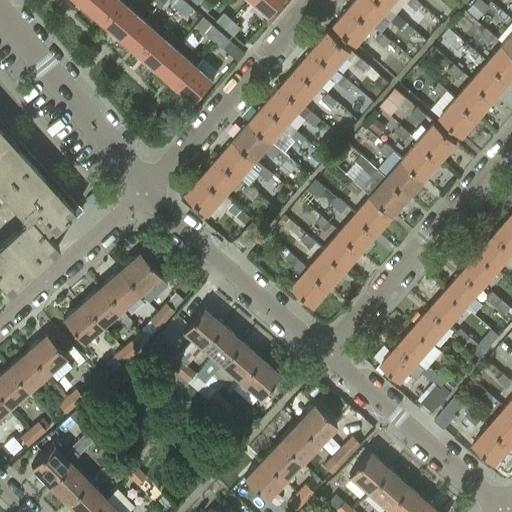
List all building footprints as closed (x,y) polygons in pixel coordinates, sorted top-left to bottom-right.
[(90,0),(87,5),(105,21),(122,0),(90,0)] [(123,0),(122,0),(105,21),(123,36),(141,15),(123,0)] [(155,0),(153,2),(160,8),(167,0),(155,0)] [(178,9),(185,0),(170,0),(169,1),(178,9)] [(194,8),(185,0),(178,9),(187,16),(194,8)] [(255,0),(271,13),(281,0),(255,0)] [(354,0),(351,4),(372,23),(388,5),(382,0),(354,0)] [(418,0),(407,0),(406,2),(416,11),(422,4),(418,0)] [(481,0),(476,0),(468,9),(477,17),(488,5),(481,0)] [(372,23),(351,4),(334,23),(356,42),(366,31),(384,46),(390,39),(372,24),(372,23)] [(225,28),(232,19),(223,12),(216,20),(225,28)] [(396,13),(390,20),(408,37),(415,30),(396,13)] [(195,14),(187,22),(192,27),(200,18),(195,14)] [(141,15),(123,36),(141,52),(159,31),(141,15)] [(241,27),(232,19),(225,28),(234,35),(241,27)] [(221,32),(212,24),(205,33),(214,41),(221,32)] [(479,34),(489,42),(495,35),(485,27),(479,34)] [(329,29),(312,48),(334,67),(351,49),(329,29)] [(159,31),(141,52),(159,67),(177,46),(159,31)] [(221,32),(214,41),(223,48),(230,39),(221,32)] [(511,50),(511,32),(503,43),(511,50)] [(510,81),(511,78),(511,50),(503,43),(487,61),(510,81)] [(479,53),(470,45),(463,52),(473,60),(479,53)] [(177,46),(159,67),(177,83),(195,62),(177,46)] [(312,48),(296,66),(318,85),(334,67),(312,48)] [(363,72),(369,65),(369,64),(359,56),(353,63),(363,72)] [(487,61),(472,79),(494,99),(510,81),(487,61)] [(195,62),(177,83),(196,99),(214,78),(195,62)] [(464,72),(461,69),(454,62),(448,70),(457,79),(464,72)] [(296,66),(281,84),(303,103),(318,85),(296,66)] [(343,74),(336,82),(346,90),(352,83),(343,74)] [(479,117),(494,99),(472,79),(456,97),(479,117)] [(432,88),(442,97),(448,90),(438,81),(432,88)] [(281,84),(265,102),(287,121),(303,103),(281,84)] [(390,113),(403,98),(394,89),(380,105),(390,113)] [(327,92),(321,99),(331,108),(337,101),(327,92)] [(462,135),(463,135),(479,117),(456,97),(440,116),(462,135)] [(265,102),(249,120),(271,139),(287,121),(265,102)] [(426,114),(416,106),(410,112),(420,121),(426,114)] [(305,117),(315,126),(321,118),(312,110),(305,117)] [(249,120),(233,138),(255,158),(264,147),(273,155),(274,154),(280,146),(271,139),(249,120)] [(418,140),(418,141),(440,160),(457,142),(435,123),(434,122),(418,140)] [(0,202),(10,193),(32,217),(0,246),(0,278),(10,289),(59,244),(48,232),(75,207),(0,124),(0,202)] [(404,140),(410,133),(411,133),(408,131),(400,124),(394,132),(404,140)] [(295,129),(289,136),(299,144),(305,137),(295,129)] [(233,138),(217,156),(239,175),(240,176),(249,164),(258,172),(264,165),(255,158),(233,138)] [(403,158),(402,159),(425,178),(440,160),(418,141),(403,158)] [(388,158),(378,169),(387,176),(387,177),(409,196),(425,178),(402,159),(403,158),(384,142),(378,149),(385,156),(388,158)] [(280,146),(274,154),(284,162),(290,155),(280,146)] [(360,153),(354,161),(362,168),(371,175),(362,186),(363,187),(363,188),(371,195),(393,214),(409,196),(387,177),(387,176),(378,169),(369,160),(360,153)] [(217,156),(202,174),(224,194),(240,176),(239,175),(217,156)] [(264,165),(258,172),(268,181),(274,174),(264,165)] [(202,174),(186,193),(208,212),(224,194),(202,174)] [(353,178),(346,185),(357,194),(363,188),(363,187),(362,186),(353,178)] [(249,183),(243,190),(252,199),(258,191),(249,183)] [(371,195),(355,213),(377,232),(393,214),(371,195)] [(341,213),(348,206),(337,196),(331,204),(341,213)] [(355,213),(339,231),(362,250),(377,232),(355,213)] [(325,231),(332,223),(321,214),(315,222),(325,231)] [(511,217),(509,214),(493,233),(511,249),(511,217)] [(237,237),(247,246),(262,229),(252,220),(237,237)] [(339,231),(324,249),(346,268),(362,250),(339,231)] [(309,248),(316,241),(306,233),(300,239),(309,248)] [(511,249),(493,233),(477,251),(496,268),(511,250),(511,249)] [(324,249),(308,267),(330,286),(346,268),(324,249)] [(120,267),(140,290),(160,274),(139,250),(120,267)] [(283,258),(293,267),(300,259),(290,250),(283,258)] [(477,251),(461,270),(480,287),(496,268),(477,251)] [(121,307),(140,290),(120,267),(101,283),(121,307)] [(308,267),(292,285),(314,305),(330,286),(308,267)] [(461,270),(445,288),(464,305),(480,287),(461,270)] [(101,283),(82,300),(102,323),(121,307),(101,283)] [(445,288),(429,307),(448,324),(464,305),(445,288)] [(485,297),(495,305),(501,298),(492,290),(485,297)] [(501,298),(495,305),(504,313),(510,306),(501,298)] [(102,323),(82,300),(62,317),(83,340),(102,323)] [(165,302),(157,310),(166,318),(174,310),(174,309),(165,302)] [(192,338),(177,356),(185,363),(201,345),(221,322),(201,305),(181,328),(192,338)] [(429,307),(413,325),(432,342),(448,324),(429,307)] [(149,319),(158,327),(165,319),(166,318),(157,310),(149,319)] [(211,354),(198,369),(207,377),(220,362),(240,338),(221,322),(201,345),(211,354)] [(413,325),(396,343),(416,360),(432,342),(413,325)] [(462,342),(469,335),(460,327),(453,334),(462,342)] [(45,332),(25,349),(45,372),(65,355),(45,332)] [(469,335),(462,342),(472,351),(479,343),(469,335)] [(240,338),(220,362),(239,378),(259,355),(240,338)] [(131,339),(122,347),(130,356),(138,348),(131,339)] [(396,343),(380,362),(399,380),(407,371),(416,378),(422,372),(421,371),(425,367),(416,360),(396,343)] [(122,347),(113,354),(120,364),(121,364),(130,356),(122,347)] [(7,366),(27,388),(45,372),(25,349),(7,366)] [(241,380),(234,387),(252,402),(259,395),(279,372),(259,355),(239,378),(241,380)] [(169,366),(177,372),(185,363),(177,356),(169,365),(169,366)] [(185,363),(177,372),(187,381),(195,372),(185,363)] [(425,367),(421,371),(422,372),(430,379),(436,371),(429,365),(426,368),(425,367)] [(7,366),(0,371),(0,395),(8,405),(27,388),(7,366)] [(436,383),(420,401),(432,411),(451,391),(442,383),(445,379),(436,371),(430,379),(436,383)] [(511,380),(503,371),(496,379),(506,387),(511,380)] [(76,387),(66,395),(74,404),(83,396),(76,387)] [(215,388),(206,397),(215,406),(223,397),(215,388)] [(487,390),(481,397),(491,405),(497,398),(487,390)] [(74,404),(66,395),(57,403),(65,412),(74,404)] [(455,395),(434,419),(444,428),(465,403),(455,395)] [(223,397),(215,406),(225,414),(226,412),(232,405),(223,397)] [(313,401),(295,420),(317,441),(335,422),(313,401)] [(511,412),(504,406),(489,424),(511,443),(511,441),(511,412)] [(482,417),(471,407),(464,415),(475,424),(482,417)] [(37,419),(28,427),(36,437),(46,429),(37,419)] [(300,460),(317,441),(295,420),(278,439),(300,460)] [(101,430),(94,422),(85,430),(93,438),(101,430)] [(489,424),(472,442),(495,462),(511,443),(489,424)] [(28,427),(19,435),(27,444),(27,445),(36,437),(28,427)] [(101,430),(93,438),(102,448),(110,439),(101,430)] [(360,442),(351,434),(331,454),(340,463),(360,442)] [(278,439),(260,457),(282,478),(300,460),(278,439)] [(47,483),(70,461),(52,443),(29,464),(47,483)] [(347,472),(367,489),(387,465),(367,449),(347,472)] [(322,464),(331,472),(340,463),(331,454),(322,464)] [(282,478),(260,457),(242,476),(264,497),(282,478)] [(129,458),(120,466),(120,467),(128,475),(137,466),(129,458)] [(87,479),(70,461),(47,483),(65,501),(87,479)] [(406,482),(387,465),(367,489),(386,505),(406,482)] [(137,466),(128,475),(137,484),(146,475),(137,466)] [(89,511),(105,497),(87,479),(65,501),(75,511),(89,511)] [(295,491),(305,500),(313,491),(304,482),(295,491)] [(394,511),(413,511),(425,498),(406,482),(386,505),(394,511)] [(116,486),(105,497),(89,511),(126,511),(134,505),(116,486)] [(287,500),(296,508),(305,500),(295,491),(287,500)] [(440,511),(425,498),(413,511),(440,511)] [(344,500),(335,509),(338,511),(346,511),(351,507),(344,500)]
